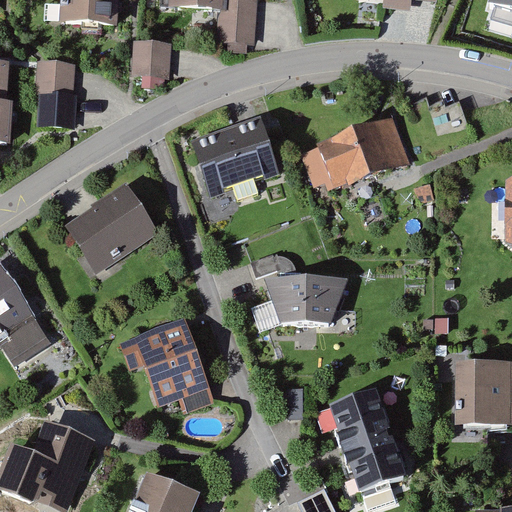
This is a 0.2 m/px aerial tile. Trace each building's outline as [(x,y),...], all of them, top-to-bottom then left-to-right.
[(59,0),(57,25),(116,29),(117,0),(59,0)] [(165,0),(165,10),(222,12),(222,0),(165,0)] [(259,0),(222,0),(222,12),(221,43),(258,44),(259,0)] [(381,0),(380,10),(409,13),(410,3),(435,6),(435,0),(381,0)] [(511,0),(492,0),(490,11),(511,17),(511,0)] [(170,49),(130,49),(130,87),(169,88),(170,49)] [(79,65),(40,62),(36,128),(75,131),(79,65)] [(10,65),(0,64),(0,146),(11,147),(14,106),(8,106),(10,65)] [(262,120),(189,147),(208,200),(282,174),(262,120)] [(387,121),(297,156),(315,201),(405,166),(387,121)] [(511,176),(502,184),(502,246),(511,253),(511,176)] [(124,190),(64,236),(95,276),(155,231),(124,190)] [(0,345),(17,370),(53,346),(2,269),(0,270),(0,345)] [(352,282),(266,282),(281,328),(332,328),(352,282)] [(185,320),(121,343),(131,371),(140,368),(154,407),(175,400),(181,418),(215,406),(185,320)] [(502,370),(447,369),(447,434),(502,434),(502,370)] [(288,421),(303,421),(303,390),(288,390),(288,421)] [(377,396),(330,412),(358,497),(405,481),(377,396)] [(71,511),(98,447),(46,426),(33,458),(9,448),(0,469),(0,499),(31,511),(37,499),(68,511),(71,511)] [(192,511),(197,498),(143,478),(131,511),(192,511)] [(334,511),(325,490),(298,503),(301,511),(334,511)]
